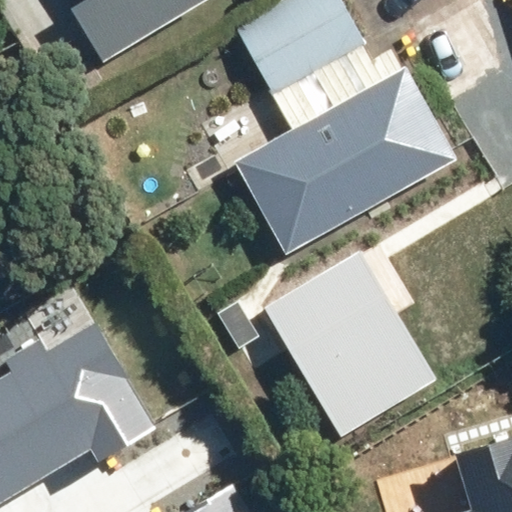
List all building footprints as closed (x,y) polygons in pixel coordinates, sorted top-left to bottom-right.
[(80,0),(108,48),(194,0),(80,0)] [(467,158),(400,46),(381,58),(346,0),(286,0),(237,29),(297,131),(244,163),(300,257),(467,158)] [(511,29),(496,0),(484,0),(416,37),(468,131),(511,107),(511,103),(497,76),(511,68),(511,29)] [(265,312),(341,439),(440,380),(364,254),(265,312)] [(0,370),(0,402),(41,473),(97,441),(102,450),(161,416),(100,312),(51,340),(44,328),(11,347),(19,360),(0,370)] [(0,496),(41,473),(0,402),(0,496)] [(474,511),(511,511),(511,443),(462,457),(477,511),(474,511)] [(262,511),(239,473),(173,511),(262,511)]
